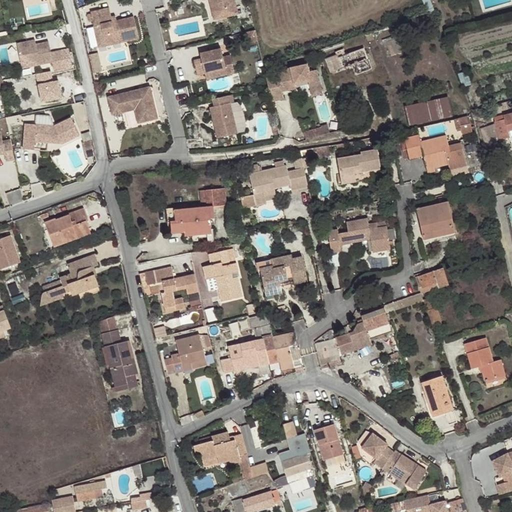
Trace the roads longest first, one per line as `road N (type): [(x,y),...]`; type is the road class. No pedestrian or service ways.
road 1 (residential): [(170,441),(109,178)]
road 2 (residential): [(407,185),(403,274),(306,334),(314,379)]
road 3 (residential): [(106,165),(66,0)]
road 4 (residential): [(349,134),(183,157)]
road 5 (residential): [(314,379),(423,446),(456,451)]
road 6 (residential): [(146,0),(183,157)]
road 7 (residential): [(170,441),(278,387),(314,379)]
